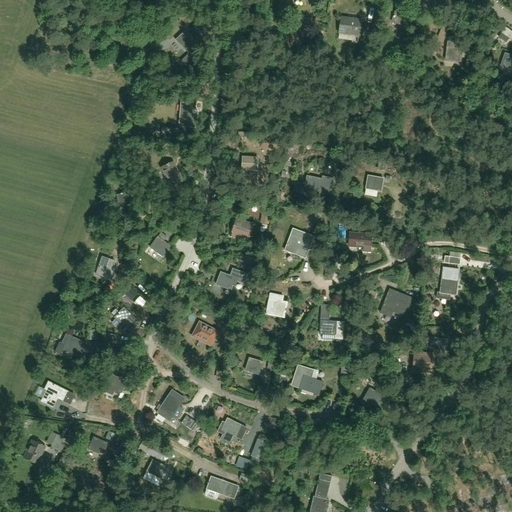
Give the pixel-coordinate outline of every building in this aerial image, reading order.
[(395,20),(409,25),(414,13),(399,8),(395,20)] [(362,21),(356,20),(341,18),(339,31),(360,34),(362,21)] [(195,48),(192,46),(196,42),(185,31),(176,41),(189,54),(195,48)] [(461,62),(461,58),(464,58),(465,54),(462,54),(462,49),(447,48),(445,61),(461,62)] [(501,66),(511,69),(511,56),(505,54),(501,66)] [(182,125),(196,126),(198,110),(195,110),(195,101),(184,100),(182,100),(181,102),(182,102),(180,122),(182,122),(182,125)] [(241,170),(257,171),(257,158),(242,157),(241,170)] [(170,187),(174,185),(181,182),(173,163),(161,168),(170,187)] [(304,189),(319,192),(319,194),(331,196),(334,179),(322,176),(321,180),(306,176),(304,189)] [(366,189),(381,192),(383,179),(368,176),(366,189)] [(119,210),(132,208),(130,194),(122,195),(122,194),(120,194),(120,195),(117,195),(119,210)] [(385,207),(375,208),(375,217),(385,216),(385,207)] [(247,237),(251,225),(236,220),(232,232),(247,237)] [(293,229),(285,250),(305,258),(313,237),(293,229)] [(163,242),(167,237),(161,233),(150,248),(162,257),(170,246),(163,242)] [(348,247),(363,248),(370,248),(371,241),(371,235),(349,234),(348,247)] [(444,263),(459,265),(460,258),(445,256),(444,263)] [(109,276),(114,262),(102,257),(97,272),(109,276)] [(449,295),(455,295),(458,270),(443,268),(440,293),(437,293),(436,297),(449,298),(449,295)] [(236,271),(233,278),(220,273),(216,285),(230,290),(232,286),(234,286),(237,279),(245,282),(248,275),(236,271)] [(389,290),(382,308),(380,314),(390,318),(392,312),(405,317),(412,298),(389,290)] [(286,303),(282,302),(283,296),(270,293),(266,314),(283,318),(286,303)] [(343,323),(327,322),(327,307),(321,306),(320,322),(320,335),(334,335),(334,340),(342,340),(343,323)] [(138,322),(127,312),(123,309),(115,318),(130,332),(138,322)] [(211,344),(217,333),(198,323),(192,334),(211,344)] [(56,352),(57,353),(55,355),(60,357),(61,355),(66,357),(68,352),(80,358),(86,344),(66,335),(62,344),(60,343),(56,352)] [(427,336),(426,343),(447,346),(448,338),(427,336)] [(413,370),(430,371),(431,353),(414,352),(413,370)] [(249,359),(245,371),(260,375),(263,363),(249,359)] [(269,359),(267,368),(273,370),(276,360),(269,359)] [(318,395),(322,383),(322,382),(310,378),(313,371),(297,366),(291,386),(299,388),(299,389),(318,395)] [(340,369),(330,367),(326,384),(331,385),(331,383),(337,385),(340,369)] [(90,372),(84,370),(81,376),(87,379),(90,372)] [(113,396),(115,390),(121,392),(126,381),(112,375),(107,386),(104,392),(113,396)] [(45,389),(47,391),(41,402),(52,407),(57,398),(70,404),(74,395),(48,382),(45,389)] [(383,397),(369,389),(363,401),(376,408),(383,397)] [(181,403),(168,394),(156,413),(169,421),(172,417),(176,419),(181,412),(177,410),(181,403)] [(393,401),(390,406),(399,411),(402,406),(393,401)] [(196,411),(190,407),(184,417),(185,418),(182,422),(190,428),(193,423),(194,424),(199,417),(196,412),(196,411)] [(223,434),(224,432),(241,440),(247,429),(224,418),(218,432),(223,434)] [(108,431),(105,438),(111,441),(114,433),(108,431)] [(51,445),(50,447),(57,451),(63,439),(63,437),(56,434),(51,445)] [(93,437),(88,449),(102,455),(107,444),(93,437)] [(45,447),(32,441),(24,458),(37,465),(45,447)] [(123,451),(118,448),(116,447),(111,454),(120,461),(126,453),(123,451)] [(147,472),(160,478),(166,467),(153,460),(147,472)] [(326,501),(330,483),(332,477),(320,474),(315,498),(313,498),(309,511),(326,511),(329,501),(326,501)] [(219,494),(228,497),(234,499),(238,487),(211,477),(205,494),(205,495),(206,497),(214,500),(216,499),(217,499),(219,494)]
